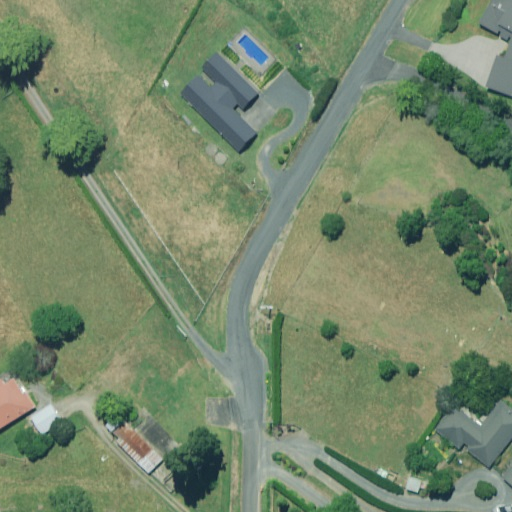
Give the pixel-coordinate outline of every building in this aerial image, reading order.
[(511,44),(507,59),(501,58),(490,89),(511,97),(511,0),(496,0),(482,28),(508,41),(511,42),(511,44)] [(0,433),(37,408),(11,370),(0,377),(0,433)] [(511,407),(504,401),(501,405),(483,428),(458,408),(439,432),(462,450),(466,445),(470,448),(469,450),(492,469),(511,443),(511,407)] [(65,423),(53,406),(33,419),(44,437),(65,423)] [(128,420),(119,411),(105,425),(115,435),(128,420)] [(115,436),(120,440),(118,442),(151,475),(165,460),(135,430),(128,424),(115,436)] [(190,482),(178,470),(162,486),(174,498),(190,482)] [(419,495),(421,489),(429,492),(431,486),(418,481),(411,479),(407,491),(419,495)]
